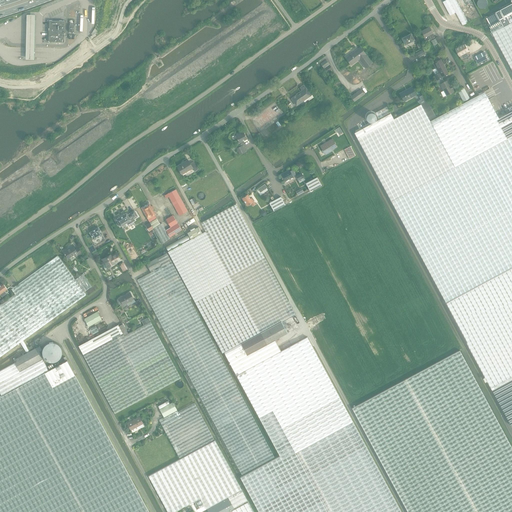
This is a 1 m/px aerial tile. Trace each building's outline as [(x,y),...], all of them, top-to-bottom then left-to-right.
[(456,0),(446,0),(443,2),(450,16),(455,13),(462,26),(468,23),(456,0)] [(501,10),(487,18),(486,18),(492,28),(491,29),(491,30),(511,69),(511,0),(511,1),(511,3),(500,9),(501,10)] [(429,39),(434,37),(432,32),(429,27),(421,31),(424,37),(427,35),(429,39)] [(411,33),(401,38),(405,44),(414,39),(411,33)] [(465,44),(455,49),(462,61),(471,56),(469,52),(469,51),(465,44)] [(424,50),(423,49),(415,54),(417,58),(425,53),(425,52),(424,50)] [(341,61),(337,64),(340,68),(344,65),(345,65),(347,64),(348,65),(349,63),(349,64),(350,63),(352,61),(351,61),(353,59),(357,64),(357,65),(358,66),(357,66),(358,67),(358,68),(359,68),(359,69),(360,69),(361,70),(366,66),(362,61),(361,61),(354,51),(350,54),(349,54),(347,55),(346,55),(342,58),(343,58),(341,60),(341,61)] [(484,52),(474,57),(478,64),(484,61),(487,59),(484,52)] [(440,59),(433,63),(439,73),(434,76),(437,80),(441,78),(442,77),(442,76),(448,73),(440,59)] [(327,73),(332,68),(326,60),(320,64),(327,73)] [(446,96),(453,92),(452,90),(453,90),(448,80),(440,85),(446,96)] [(404,101),(416,95),(412,87),(400,94),(404,101)] [(457,91),(463,102),(469,98),(463,88),(457,91)] [(354,101),(365,94),(361,89),(351,96),(354,101)] [(298,94),(291,99),(296,106),(307,98),(309,100),(314,97),(312,94),(311,95),(307,90),(304,92),(303,91),(298,95),(298,94)] [(383,117),(354,133),(445,303),(511,426),(511,425),(511,110),(509,112),(507,108),(496,114),(484,92),(436,118),(427,101),(393,119),(390,113),(387,107),(379,111),(383,117)] [(239,143),(247,138),(243,131),(236,135),(239,143)] [(331,150),(336,147),(332,139),(320,146),(325,154),(331,150)] [(239,154),(245,151),(242,146),(236,149),(239,154)] [(350,146),(344,150),(346,153),(349,159),(355,155),(352,149),(350,146)] [(194,171),(198,169),(193,161),(190,163),(188,160),(177,167),(182,175),(192,168),(194,171)] [(292,176),(295,175),(293,170),(290,172),(289,170),(281,175),(285,181),(293,177),(292,176)] [(301,173),(296,176),(299,183),(305,180),(301,173)] [(310,191),(321,185),(317,177),(305,183),(310,191)] [(258,189),(260,192),(267,188),(265,184),(258,189)] [(176,190),(165,196),(166,198),(169,197),(179,216),(187,211),(176,190)] [(253,207),(256,204),(252,199),(251,199),(248,195),(246,196),(245,196),(243,197),(243,198),(248,206),(251,204),(253,207)] [(281,197),(269,203),(273,211),(285,204),(281,197)] [(150,203),(142,208),(143,210),(148,219),(149,222),(156,218),(154,215),(156,214),(155,213),(156,212),(155,211),(154,211),(150,203)] [(222,353),(224,352),(230,364),(280,456),(240,478),(258,511),(400,511),(321,363),(307,338),(281,352),(275,341),(288,334),(281,322),(295,315),(236,205),(201,224),(205,232),(167,252),(222,353)] [(117,220),(116,221),(118,225),(120,224),(120,225),(121,226),(121,225),(123,229),(129,225),(130,226),(134,224),(133,223),(137,220),(136,219),(140,217),(136,211),(135,211),(134,211),(134,210),(134,211),(130,213),(129,213),(130,213),(128,215),(127,213),(126,213),(123,215),(120,217),(117,219),(117,220)] [(170,238),(169,236),(181,229),(172,215),(165,220),(170,227),(165,230),(162,224),(154,228),(162,244),(170,238)] [(156,218),(150,223),(153,228),(160,224),(156,218)] [(150,223),(145,225),(149,231),(153,228),(150,223)] [(95,246),(105,240),(102,234),(103,234),(98,227),(90,232),(94,239),(91,240),(95,246)] [(202,233),(199,227),(188,233),(191,239),(202,233)] [(77,256),(82,253),(79,248),(76,250),(73,246),(68,249),(68,248),(64,251),(68,258),(75,254),(77,256)] [(132,259),(137,256),(132,246),(126,249),(132,259)] [(104,262),(102,264),(106,271),(114,267),(114,266),(118,264),(116,261),(120,259),(117,253),(114,254),(114,255),(111,256),(110,254),(102,259),(104,262)] [(137,280),(232,457),(241,475),(274,457),(264,439),(189,299),(191,298),(167,253),(157,258),(146,264),(151,273),(137,280)] [(0,356),(20,342),(23,347),(26,345),(23,340),(86,295),(84,292),(75,279),(57,256),(11,289),(15,295),(6,301),(3,303),(0,305),(0,356)] [(83,274),(75,279),(84,292),(92,287),(86,278),(83,274)] [(118,300),(117,301),(119,304),(121,304),(122,304),(123,305),(126,303),(128,306),(135,302),(130,292),(119,298),(120,299),(118,300)] [(89,327),(102,320),(97,311),(84,319),(89,327)] [(181,378),(150,322),(144,325),(127,334),(123,325),(119,327),(118,325),(78,346),(115,414),(181,378)] [(98,331),(95,326),(90,329),(93,334),(98,331)] [(43,349),(42,350),(42,352),(42,353),(43,354),(43,355),(44,356),(44,357),(45,358),(46,359),(47,360),(49,361),(50,361),(52,361),(54,361),(55,361),(57,360),(58,359),(59,358),(60,356),(61,355),(62,353),(62,352),(62,350),(62,348),(61,347),(61,346),(60,345),(59,344),(57,343),(56,342),(54,342),(52,341),(51,341),(49,342),(48,342),(46,343),(45,344),(44,346),(43,347),(43,349)] [(0,511),(148,511),(67,360),(48,370),(42,359),(43,358),(39,351),(42,350),(40,346),(30,351),(26,345),(23,347),(26,351),(23,353),(23,354),(13,360),(15,363),(0,370),(0,392),(2,396),(0,396),(0,511)] [(388,390),(352,409),(378,456),(407,511),(511,511),(511,449),(460,351),(388,390)] [(158,406),(164,417),(159,420),(179,458),(214,440),(194,403),(178,412),(173,402),(169,404),(168,401),(158,406)] [(131,430),(132,432),(139,429),(137,426),(143,424),(140,417),(127,423),(131,430)] [(185,456),(148,477),(167,511),(175,511),(186,506),(194,502),(197,509),(204,506),(206,509),(207,511),(252,511),(248,502),(223,456),(214,441),(185,456)]
